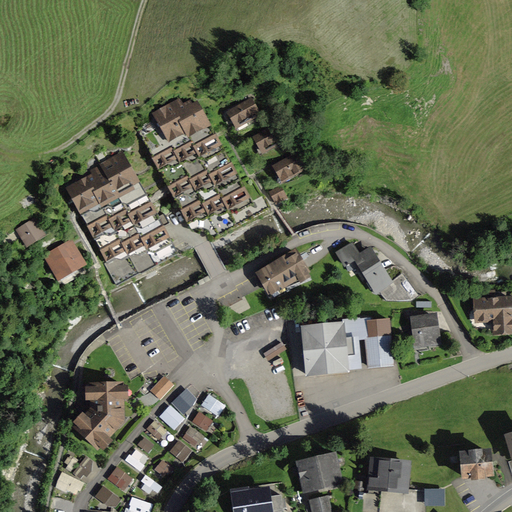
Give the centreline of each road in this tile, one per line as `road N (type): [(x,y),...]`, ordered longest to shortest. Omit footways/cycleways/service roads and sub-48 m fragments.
road 1 (residential): [(476,364),(432,288),(384,248),(349,233),(309,236),(206,293),(222,326),(216,382),(253,445)]
road 2 (unclassified): [(476,364),(253,445)]
road 3 (track): [(19,154),(63,145),(113,107),(145,0)]
